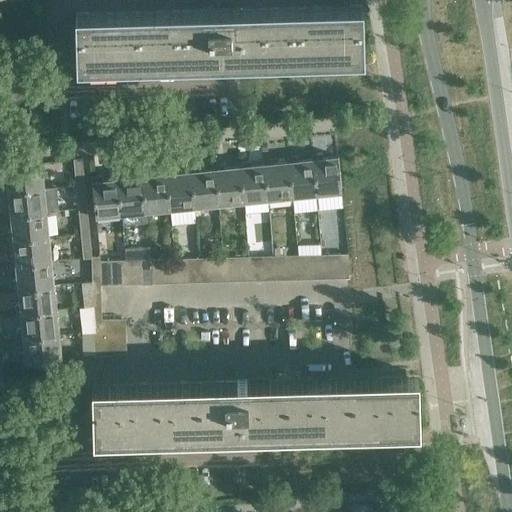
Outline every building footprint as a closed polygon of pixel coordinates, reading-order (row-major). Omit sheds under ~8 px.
[(78,12),(76,12),(78,65),(79,65),(80,64),(302,58),(362,56),(362,57),(364,57),(362,4),(361,4),(361,5),(302,7),(78,13),(78,12)] [(311,153),(312,158),(313,158),(316,193),(342,191),(338,156),(323,157),(322,152),(311,153)] [(316,193),(313,158),(312,158),(298,160),(298,155),(287,156),(288,161),(292,195),(316,193)] [(77,183),(85,182),(82,158),(74,158),(77,183)] [(263,163),(268,198),(292,195),(288,161),(274,162),(274,158),(263,159),(263,163)] [(239,166),(243,200),(268,198),(263,163),(249,165),(249,160),(239,161),(239,166)] [(41,162),(6,165),(8,181),(3,181),(4,192),(9,191),(9,190),(44,187),(41,162)] [(224,162),(214,163),(214,168),(216,168),(219,203),(243,200),(239,166),(225,167),(224,162)] [(189,166),(190,171),(191,171),(194,205),(219,203),(216,168),(214,168),(201,170),(200,165),(189,166)] [(165,168),(165,173),(166,173),(170,208),(194,205),(191,171),(190,171),(176,172),(176,167),(165,168)] [(141,171),(141,176),(142,176),(145,210),(170,208),(166,173),(165,173),(152,175),(151,170),(141,171)] [(117,173),(117,178),(118,178),(121,213),(145,210),(142,176),(141,176),(127,177),(127,172),(117,173)] [(102,175),(92,176),(96,215),(121,213),(118,178),(117,178),(103,179),(102,175)] [(85,182),(77,183),(79,208),(87,207),(85,182)] [(10,205),(6,206),(7,216),(12,216),(11,215),(47,211),(58,210),(55,186),(44,187),(9,190),(9,191),(10,205)] [(87,207),(79,208),(81,233),(90,232),(87,207)] [(11,215),(12,216),(13,229),(9,230),(10,241),(14,240),(14,239),(49,236),(47,211),(11,215)] [(90,232),(81,233),(84,257),(92,256),(90,232)] [(14,239),(14,240),(16,254),(11,255),(12,265),(17,264),(16,264),(52,260),(49,236),(14,239)] [(323,253),(317,254),(318,278),(329,277),(328,253),(323,253)] [(339,253),(328,253),(329,277),(348,277),(348,253),(339,253)] [(290,254),(279,255),(279,279),(291,279),(290,254)] [(298,254),(290,254),(291,279),(299,278),(298,254)] [(306,254),(298,254),(299,278),(307,278),(306,254)] [(317,254),(306,254),(307,278),(318,278),(317,254)] [(100,255),(92,256),(93,281),(101,280),(101,260),(100,255)] [(256,255),(248,256),(249,280),(257,280),(256,255)] [(267,255),(256,255),(257,280),(268,279),(267,255)] [(279,255),(267,255),(268,279),(279,279),(279,255)] [(229,256),(218,257),(219,281),(230,280),(229,256)] [(240,256),(229,256),(230,280),(241,280),(240,256)] [(248,256),(240,256),(241,280),(249,280),(248,256)] [(191,257),(180,258),(180,282),(192,282),(191,257)] [(199,257),(191,257),(192,282),(200,281),(199,257)] [(207,257),(199,257),(200,281),(208,281),(207,257)] [(218,257),(207,257),(208,281),(219,281),(218,257)] [(157,258),(149,259),(150,283),(158,283),(157,258)] [(168,258),(157,258),(158,283),(169,282),(168,258)] [(180,258),(168,258),(169,282),(180,282),(180,258)] [(119,259),(101,260),(101,280),(101,284),(120,284),(119,259)] [(130,259),(119,259),(120,284),(131,283),(130,259)] [(141,259),(130,259),(131,283),(142,283),(141,259)] [(149,259),(141,259),(142,283),(150,283),(149,259)] [(16,264),(17,264),(18,278),(13,279),(15,289),(19,289),(19,288),(54,285),(52,260),(16,264)] [(102,305),(101,284),(101,280),(93,281),(82,282),(84,306),(94,305),(102,305)] [(19,288),(19,289),(21,303),(16,303),(17,313),(22,313),(21,312),(57,309),(54,285),(19,288)] [(102,305),(94,305),(94,330),(103,330),(103,329),(102,317),(102,305)] [(21,312),(22,313),(23,327),(18,328),(20,338),(24,338),(24,337),(59,334),(57,309),(21,312)] [(125,317),(102,317),(103,329),(126,329),(125,317)] [(126,329),(103,329),(103,330),(103,340),(126,340),(126,329)] [(103,330),(94,330),(94,332),(95,355),(103,354),(103,340),(103,330)] [(95,355),(94,332),(83,332),(84,355),(95,355)] [(21,352),(22,363),(62,359),(59,334),(24,337),(24,338),(26,352),(21,352)] [(126,340),(103,340),(103,354),(126,352),(126,340)] [(165,381),(93,383),(94,437),(96,436),(166,435),(249,432),(249,433),(255,434),(262,434),(269,434),(275,433),(275,431),(420,427),(419,374),(274,378),(274,376),(269,376),(264,375),(261,375),(257,376),(253,376),(248,377),(248,379),(247,379),(247,378),(247,379),(238,379),(238,378),(237,378),(237,379),(165,381)]
